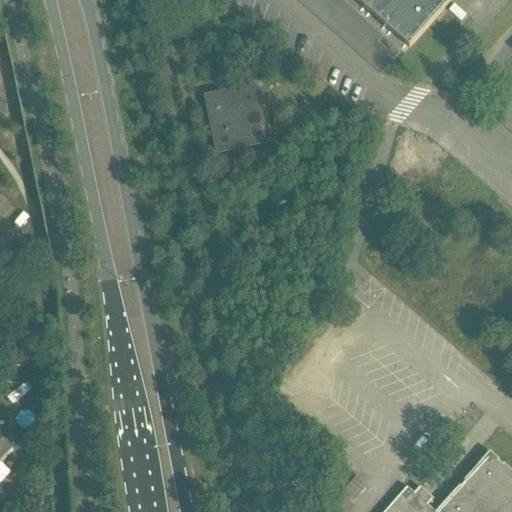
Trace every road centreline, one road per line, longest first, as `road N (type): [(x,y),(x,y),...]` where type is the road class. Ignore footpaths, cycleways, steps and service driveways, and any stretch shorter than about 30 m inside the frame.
road 1 (secondary): [(185,511),(86,0)]
road 2 (secondary): [(49,0),(69,74),(145,511)]
